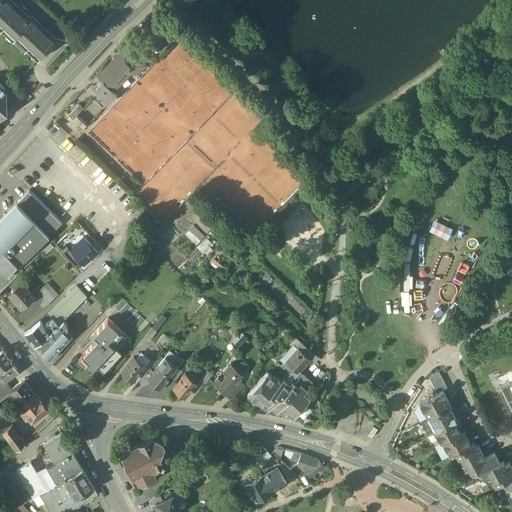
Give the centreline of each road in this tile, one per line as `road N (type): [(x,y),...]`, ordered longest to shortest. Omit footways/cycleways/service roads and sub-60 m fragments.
road 1 (tertiary): [(98,405),(261,429),(368,461)]
road 2 (unknown): [(384,108),(355,125),(339,124),(206,6)]
road 3 (tertiary): [(0,152),(142,0)]
road 4 (unknown): [(384,108),(493,29),(511,1)]
road 5 (residential): [(446,352),(413,383),(368,461)]
road 6 (tertiary): [(98,405),(45,380),(0,323)]
